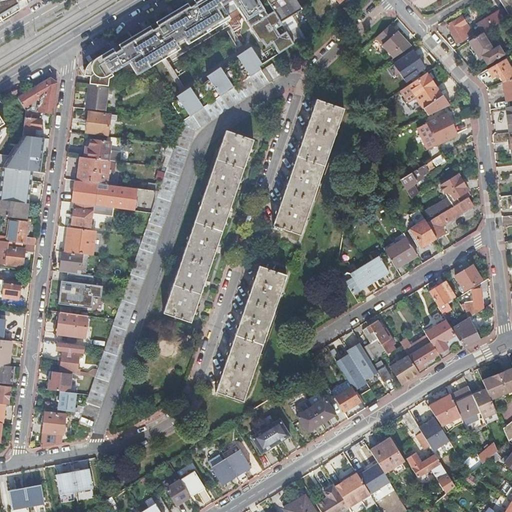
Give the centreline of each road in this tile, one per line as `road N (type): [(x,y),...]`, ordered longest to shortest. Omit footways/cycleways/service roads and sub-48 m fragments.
road 1 (residential): [(384,0),(299,78),(187,400),(121,441),(18,461)]
road 2 (residential): [(72,38),(18,461)]
road 3 (tertiary): [(506,343),(222,511)]
road 4 (residential): [(417,31),(475,92),(493,233)]
road 5 (residential): [(302,351),(493,233)]
